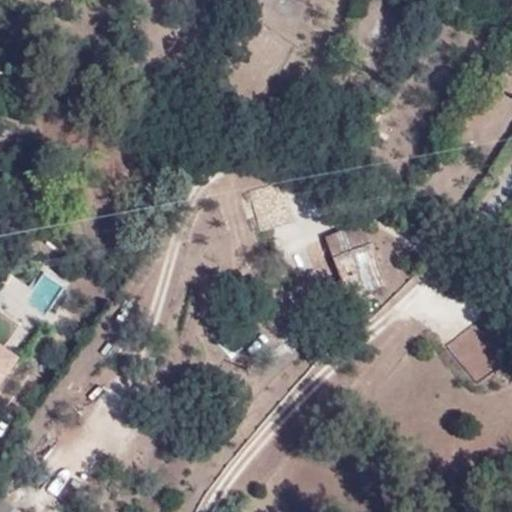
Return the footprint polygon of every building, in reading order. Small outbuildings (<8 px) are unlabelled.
[(134,194),(146,200),(153,188),(142,181),(134,194)] [(251,188),(257,226),(287,221),(281,184),(251,188)] [(367,223),(327,238),(349,299),(386,284),(379,263),(385,262),(382,248),(375,250),(367,223)] [(32,310),(56,308),(54,281),(30,283),(32,310)] [(229,312),(209,337),(233,355),(253,330),(229,312)] [(477,349),(496,337),(483,318),(465,330),(477,349)] [(0,348),(0,388),(19,361),(0,348)] [(0,507),(0,511),(16,511),(4,503),(0,507)]
